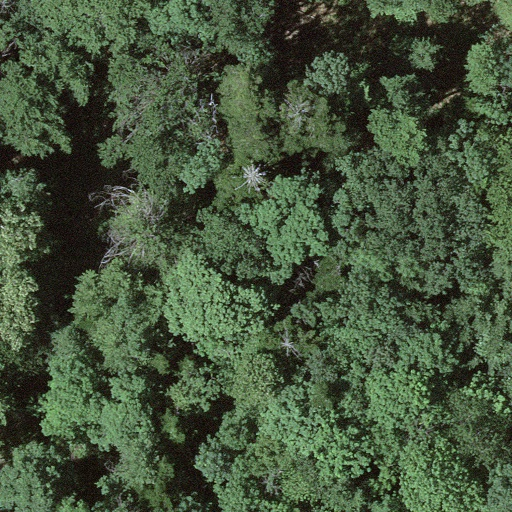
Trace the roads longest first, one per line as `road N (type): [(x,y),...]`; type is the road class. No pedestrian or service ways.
road 1 (track): [(77,269),(190,0)]
road 2 (track): [(0,469),(24,450),(77,269)]
